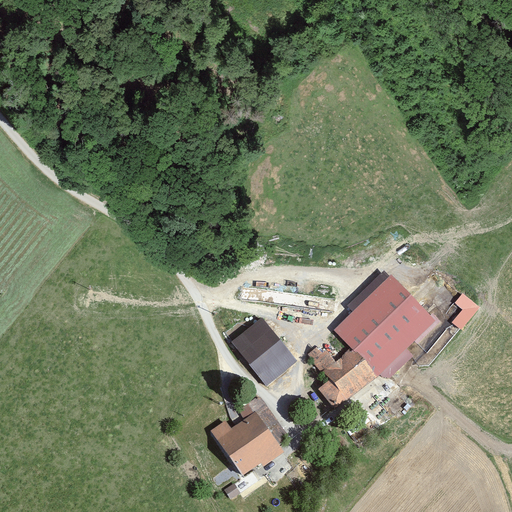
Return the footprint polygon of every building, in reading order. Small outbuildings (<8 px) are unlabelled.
[(323,393),(343,414),(434,329),(389,281),(308,356),(334,383),(323,393)] [(462,292),(454,303),(461,308),(451,322),(461,329),(479,306),(462,292)] [(241,320),(228,331),(234,338),(247,327),(241,320)] [(231,348),(267,393),(299,368),(262,323),(231,348)] [(212,434),(244,482),(282,456),(250,408),(239,416),(245,424),(232,432),(227,424),(212,434)] [(231,498),(241,492),(234,482),(225,488),(231,498)]
